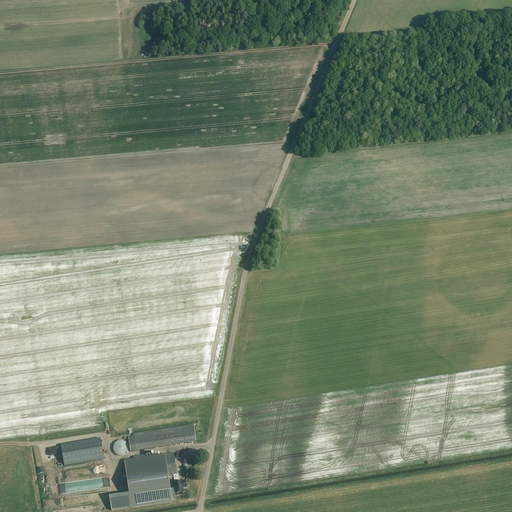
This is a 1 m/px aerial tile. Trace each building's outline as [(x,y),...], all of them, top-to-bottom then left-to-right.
[(129,437),(131,452),(196,442),(193,425),(133,434),(133,437),(129,437)] [(104,459),(100,439),(61,446),(65,466),(104,459)] [(113,448),(113,449),(113,450),(114,451),(114,452),(115,453),(115,454),(116,454),(116,455),(117,455),(118,455),(119,456),(120,456),(121,456),(122,456),(123,456),(124,456),(125,455),(126,455),(126,454),(127,454),(127,453),(128,453),(128,452),(128,451),(129,450),(129,449),(129,448),(129,447),(129,446),(128,445),(128,444),(127,443),(126,442),(125,442),(124,441),(123,441),(122,440),(121,440),(120,440),(119,441),(118,441),(117,441),(117,442),(116,442),(115,443),(114,444),(114,445),(114,446),(113,447),(113,448)] [(128,484),(168,478),(173,477),(174,483),(174,487),(175,491),(175,494),(184,493),(183,488),(187,488),(186,481),(178,482),(174,453),(138,459),(125,461),(128,484)] [(170,488),(168,478),(128,484),(130,496),(110,499),(112,511),(172,502),(171,491),(170,488)]
